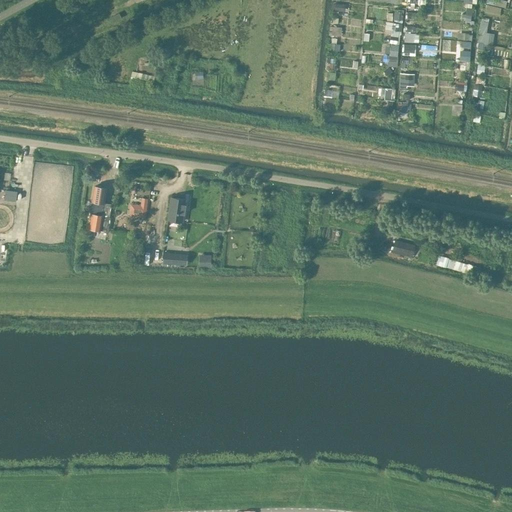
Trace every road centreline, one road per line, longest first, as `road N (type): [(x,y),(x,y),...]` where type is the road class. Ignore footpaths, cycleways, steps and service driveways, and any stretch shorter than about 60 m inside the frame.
road 1 (unclassified): [(511,220),(0,139)]
road 2 (track): [(0,288),(352,296),(511,332)]
